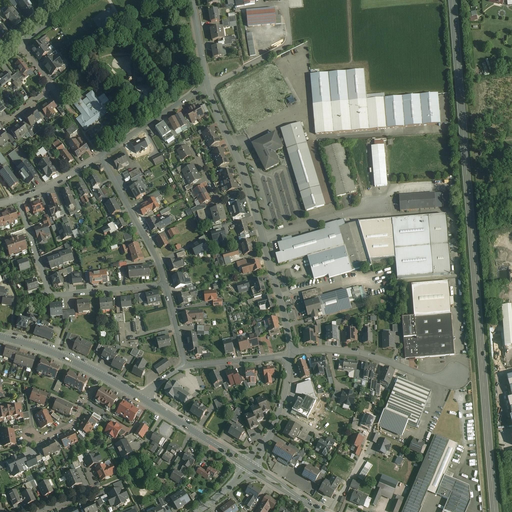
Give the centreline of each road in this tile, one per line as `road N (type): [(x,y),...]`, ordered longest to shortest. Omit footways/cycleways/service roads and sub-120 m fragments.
road 1 (primary): [(452,0),(494,511)]
road 2 (residential): [(163,284),(48,291),(17,198)]
road 3 (residential): [(291,354),(359,352),(429,377),(456,376)]
road 4 (residential): [(99,155),(163,284)]
road 5 (residential): [(206,85),(99,155)]
road 6 (tertiary): [(262,237),(291,354)]
road 7 (tertiary): [(291,354),(276,418),(250,466)]
